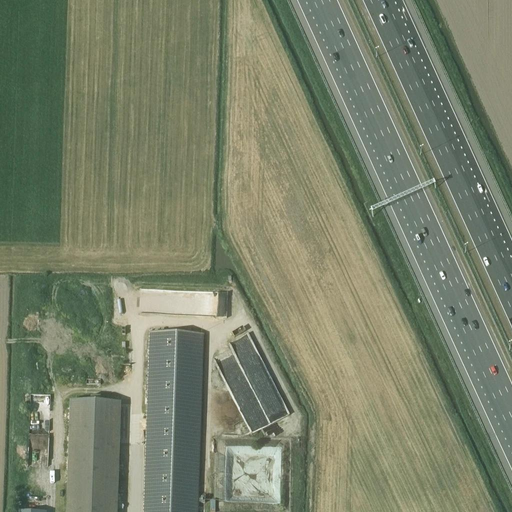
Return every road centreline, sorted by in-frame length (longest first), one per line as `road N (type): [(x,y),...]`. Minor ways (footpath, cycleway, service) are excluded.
road 1 (motorway): [(320,0),(511,418)]
road 2 (unknown): [(121,511),(129,337),(144,321),(210,330),(207,506)]
road 3 (motorway): [(511,290),(379,0)]
